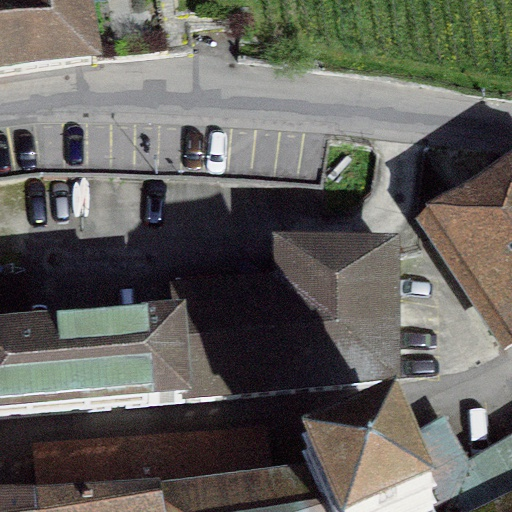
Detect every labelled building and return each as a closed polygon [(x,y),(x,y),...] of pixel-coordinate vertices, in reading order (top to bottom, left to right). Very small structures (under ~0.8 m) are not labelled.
[(0,0),(0,76),(97,62),(87,0),(0,0)] [(33,129),(0,133),(0,179),(40,174),(33,129)] [(325,141),(187,132),(33,129),(40,174),(41,177),(168,179),(318,189),(325,141)] [(511,179),(463,211),(456,200),(442,209),(449,220),(428,233),(504,350),(511,344),(511,179)] [(173,306),(175,328),(184,407),(389,385),(389,257),(282,258),(282,296),(173,306)] [(0,282),(0,320),(18,319),(15,282),(0,282)] [(0,421),(184,407),(175,328),(0,344),(0,421)] [(491,511),(511,501),(511,445),(467,472),(442,427),(401,451),(427,511),(491,511)] [(266,438),(36,453),(40,511),(145,511),(160,511),(270,504),(266,438)] [(305,495),(311,511),(427,511),(401,451),(396,440),(299,483),(305,495)] [(270,504),(160,511),(159,511),(311,511),(305,495),(287,503),(270,504)] [(511,511),(511,501),(491,511),(511,511)]
